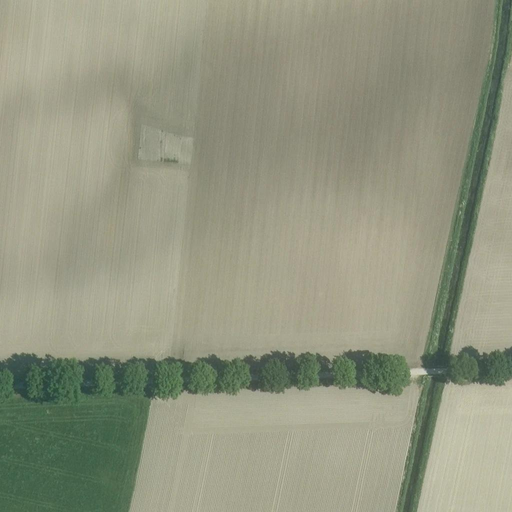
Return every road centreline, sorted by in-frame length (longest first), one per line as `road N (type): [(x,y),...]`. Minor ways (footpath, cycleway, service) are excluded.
road 1 (unclassified): [(511,368),(0,387)]
road 2 (track): [(444,370),(511,27)]
road 3 (track): [(444,370),(414,511)]
